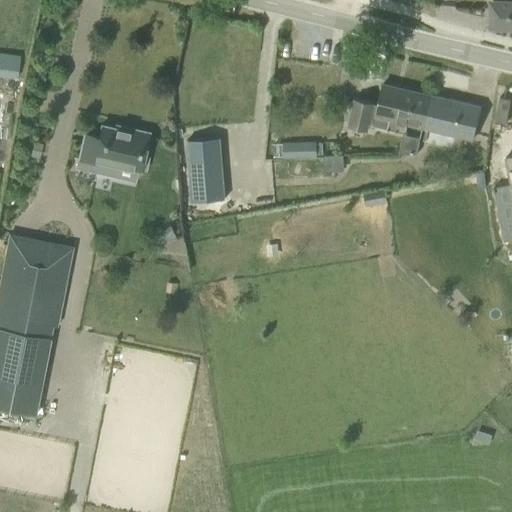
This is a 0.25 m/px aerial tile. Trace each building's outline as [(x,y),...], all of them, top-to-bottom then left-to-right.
[(511,1),(491,0),(488,0),(488,8),(492,8),(491,28),(511,29),(511,1)] [(0,76),(16,78),(19,57),(0,54),(0,76)] [(354,99),(348,126),(367,131),(368,125),(387,129),(390,120),(390,119),(433,130),(455,135),(455,132),(475,137),(482,108),(431,96),(431,95),(382,84),(377,105),(373,105),(374,104),(354,99)] [(147,157),(142,156),(147,133),(126,128),(126,131),(100,126),(98,137),(83,134),(77,160),(92,164),(90,171),(112,176),(114,166),(138,171),(139,169),(144,170),(147,157)] [(219,139),(186,141),(191,201),(224,198),(219,139)] [(30,155),(38,157),(41,143),(33,141),(30,155)] [(272,143),(273,154),(282,154),(283,156),(315,155),(315,141),(272,143)] [(511,185),(493,189),(504,242),(511,240),(511,156),(505,158),(511,185)] [(286,161),(287,178),(329,177),(329,161),(286,161)] [(0,275),(0,408),(34,415),(49,338),(44,337),(47,325),(51,326),(65,254),(30,247),(27,263),(3,258),(0,275)] [(168,283),(166,291),(175,293),(177,284),(168,283)]
